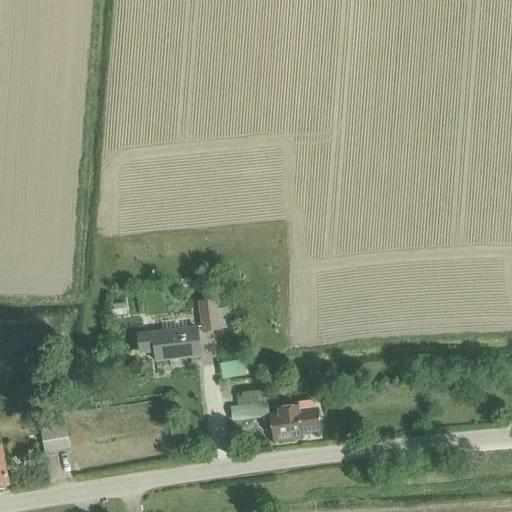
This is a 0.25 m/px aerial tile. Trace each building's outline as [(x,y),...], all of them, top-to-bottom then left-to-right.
[(234,329),(231,309),(217,310),(216,302),(199,304),(203,333),(234,329)] [(124,303),(111,304),(111,317),(125,315),(124,303)] [(164,333),(137,337),(139,353),(155,351),(156,363),(200,357),(197,329),(189,330),(187,320),(162,324),(164,333)] [(246,360),(222,362),(223,377),(248,375),(246,360)] [(234,422),(266,418),(263,394),(236,398),(238,408),(232,409),(234,422)] [(274,444),(302,440),(301,435),(320,432),(317,411),(315,411),(314,406),(312,403),(299,405),(298,408),(278,410),(279,416),(270,418),(274,444)] [(45,455),(69,450),(64,420),(39,424),(45,455)] [(0,448),(0,488),(9,487),(2,448),(0,448)]
